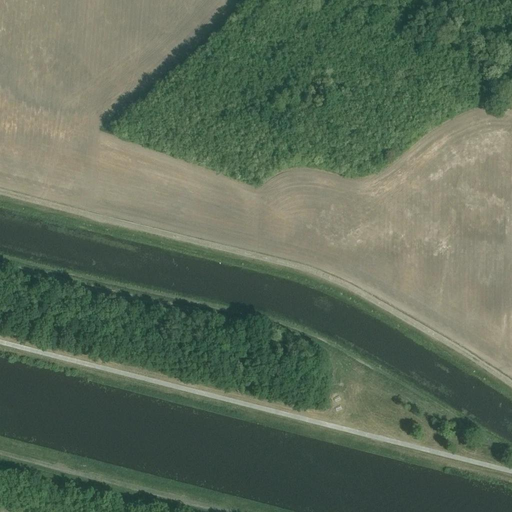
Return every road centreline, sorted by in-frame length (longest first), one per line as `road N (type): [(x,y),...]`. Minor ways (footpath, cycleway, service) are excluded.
road 1 (track): [(511,455),(324,343),(0,259)]
road 2 (track): [(0,191),(324,275),(511,384)]
